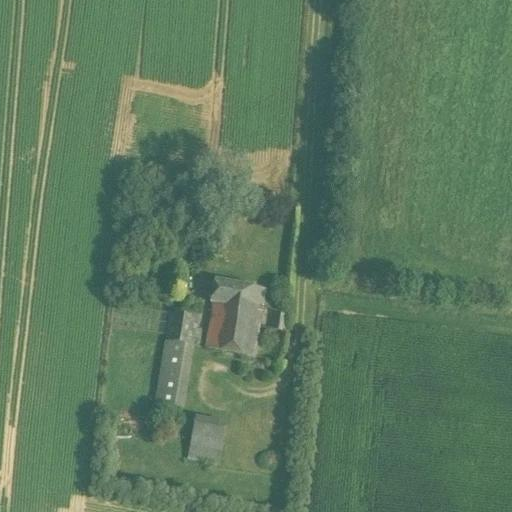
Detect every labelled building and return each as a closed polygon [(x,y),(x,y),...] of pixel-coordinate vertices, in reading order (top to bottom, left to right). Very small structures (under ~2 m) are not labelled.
[(253,358),(265,291),(214,282),(210,305),(214,306),(206,350),(253,358)] [(198,344),(200,332),(196,330),(198,320),(170,314),(154,405),(184,410),(194,343),(198,344)] [(285,333),(287,317),(273,315),(271,331),(285,333)] [(105,428),(148,427),(148,411),(105,412),(105,428)] [(185,453),(214,453),(214,422),(185,421),(185,453)]
